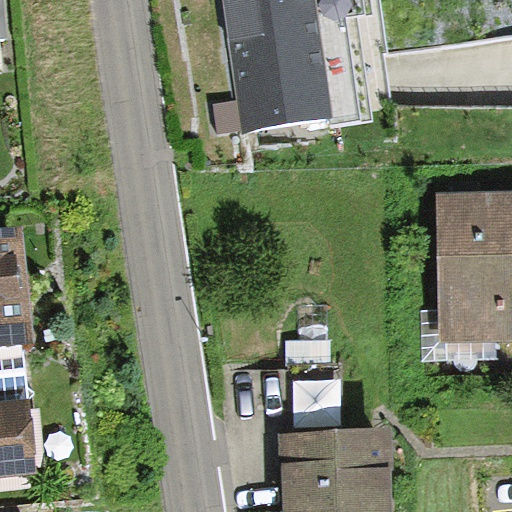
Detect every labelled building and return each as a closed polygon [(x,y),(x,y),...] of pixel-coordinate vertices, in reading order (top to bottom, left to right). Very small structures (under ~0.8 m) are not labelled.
[(228,0),(248,131),(366,114),(361,76),(352,15),(381,11),(379,0),(228,0)] [(511,337),(511,208),(449,212),(456,341),(511,337)] [(24,226),(0,228),(0,347),(24,344),(38,343),(24,226)] [(0,475),(37,471),(24,344),(0,347),(0,475)] [(331,372),(286,374),(289,432),(333,430),(331,372)] [(277,511),(383,511),(380,428),(333,430),(289,432),(274,433),(277,511)]
